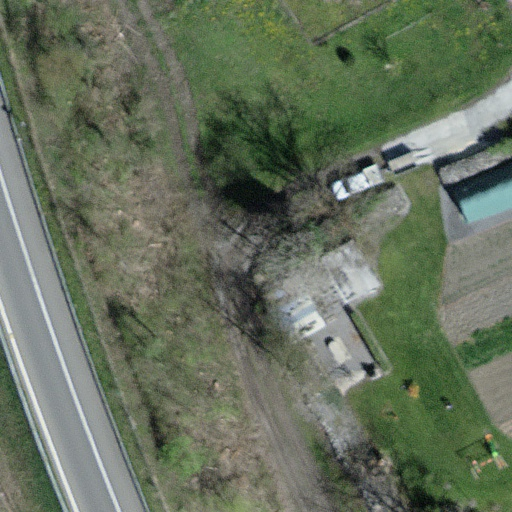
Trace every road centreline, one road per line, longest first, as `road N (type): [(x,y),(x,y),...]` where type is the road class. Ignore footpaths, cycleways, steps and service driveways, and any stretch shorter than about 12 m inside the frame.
road 1 (track): [(301,511),(230,353),(219,282),(258,230),(511,100)]
road 2 (motorway): [(100,511),(0,226)]
